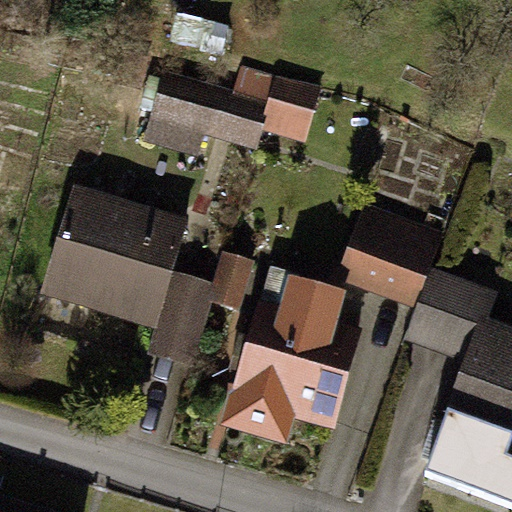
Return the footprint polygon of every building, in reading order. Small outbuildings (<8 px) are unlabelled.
[(257,134),(265,111),(180,82),(158,145),(199,159),(207,136),(251,151),(257,134)] [(298,149),(313,105),(272,90),(265,111),(257,134),(298,149)] [(175,285),(189,242),(74,204),(42,300),(157,339),(175,285)] [(415,308),(438,250),(368,222),(345,280),(415,308)] [(245,315),(257,276),(233,268),(221,307),(245,315)] [(215,299),(175,285),(157,339),(152,353),(192,367),(215,299)] [(467,368),(478,338),(487,311),(433,292),(413,349),(467,368)] [(333,432),(362,347),(325,334),(334,309),(288,293),(279,322),(261,316),(222,430),(279,449),(290,418),(333,432)] [(511,470),(511,350),(478,338),(467,368),(445,428),(511,452),(511,460),(509,469),(511,470)]
